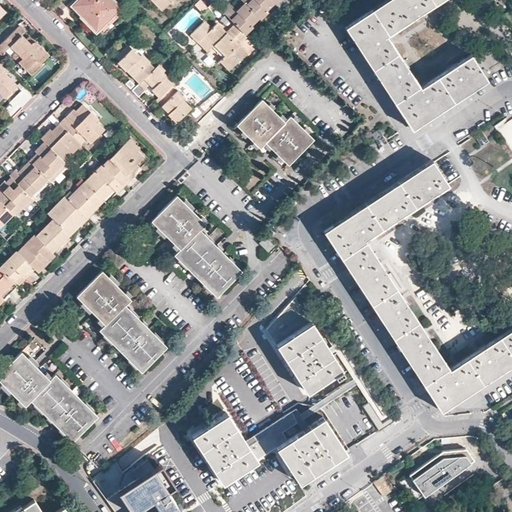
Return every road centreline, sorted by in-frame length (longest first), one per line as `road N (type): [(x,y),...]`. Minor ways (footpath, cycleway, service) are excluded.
road 1 (residential): [(0,341),(179,152),(84,61)]
road 2 (residential): [(415,149),(313,213),(306,235),(428,421)]
road 3 (residential): [(428,421),(302,511)]
road 4 (residential): [(318,32),(415,149)]
